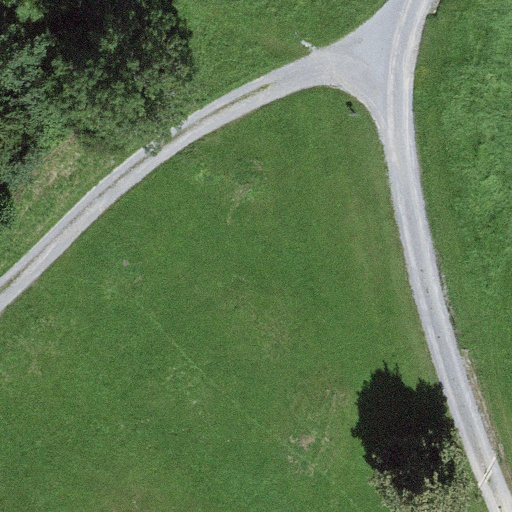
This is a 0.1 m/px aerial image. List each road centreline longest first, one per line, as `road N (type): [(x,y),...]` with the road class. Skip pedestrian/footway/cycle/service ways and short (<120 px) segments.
road 1 (track): [(511,511),(435,312),(372,63)]
road 2 (track): [(372,63),(293,79),(158,149),(0,298)]
